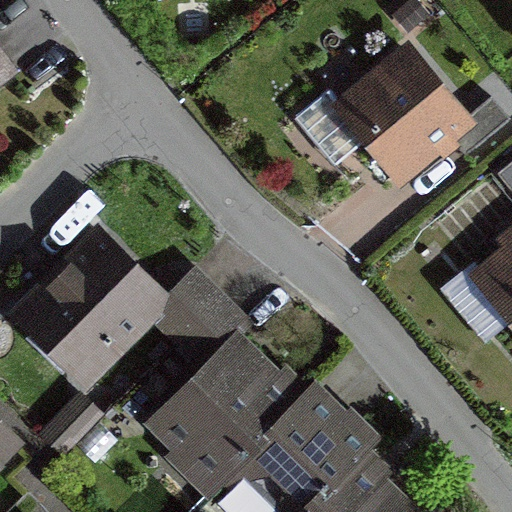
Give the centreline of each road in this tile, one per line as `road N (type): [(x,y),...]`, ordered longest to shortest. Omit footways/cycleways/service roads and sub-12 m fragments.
road 1 (residential): [(511,493),(346,299),(257,229),(136,90)]
road 2 (residential): [(0,228),(136,90)]
